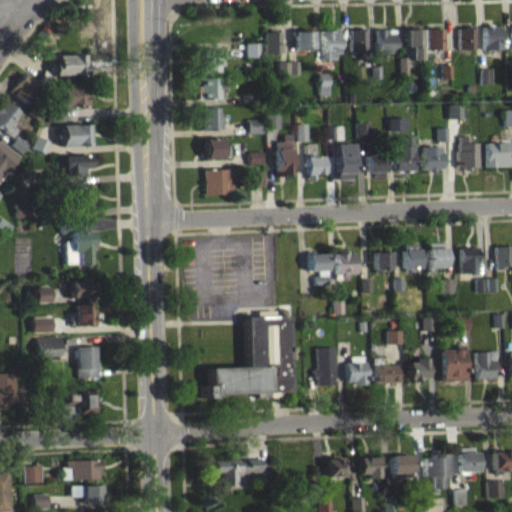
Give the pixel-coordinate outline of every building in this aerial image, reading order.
[(425,27),(426,27),(426,23),(434,23),(434,26),(443,26),(443,47),(425,47),(425,27)] [(456,26),(464,26),(464,24),(475,24),(474,47),(456,47),(456,26)] [(481,25),(481,47),(500,47),(500,25),(481,25)] [(318,29),(319,58),(334,58),(334,51),(339,51),(338,26),(330,27),(330,29),(318,29)] [(262,31),(263,51),(280,51),(280,31),(274,31),(274,27),(267,28),(267,31),(262,31)] [(347,27),(347,49),(365,48),(364,27),(347,27)] [(374,27),(374,51),(394,51),(394,27),(374,27)] [(403,27),(404,44),(409,44),(409,58),(420,58),(419,27),(403,27)] [(291,29),(292,33),(293,33),(293,37),(292,38),(292,40),(294,40),(294,45),(294,46),(312,46),(312,29),(291,29)] [(244,42),(244,50),(245,55),(258,55),(258,41),(244,42)] [(217,46),(217,55),(224,55),(224,63),(218,63),(218,69),(198,70),(198,46),(217,46)] [(245,63),(257,62),(257,48),(244,49),(245,63)] [(83,51),(83,58),(86,58),(86,74),(60,75),(60,72),(53,72),(53,66),(53,60),(56,60),(56,51),(83,51)] [(397,55),(397,73),(407,73),(406,55),(401,55),(397,55)] [(276,60),(276,76),(282,76),(281,82),(286,82),(286,60),(283,60),(276,60)] [(287,60),(287,74),(297,75),(297,60),(292,60),(287,60)] [(369,63),(369,76),(379,76),(379,63),(374,63),(369,63)] [(440,63),(440,77),(450,77),(450,63),(445,63),(440,63)] [(479,67),(479,83),(491,83),(491,67),(483,67),(479,67)] [(21,69),(7,90),(22,100),(29,91),(39,97),(50,81),(38,72),(34,78),(21,69)] [(316,72),(317,94),(328,94),(327,72),(320,72),(316,72)] [(199,75),(199,85),(196,85),(196,98),(220,97),(219,75),(199,75)] [(90,104),(90,96),(87,96),(86,88),(84,88),(84,81),(60,82),(61,105),(90,104)] [(243,92),(243,97),(243,101),(258,100),(258,92),(243,92)] [(0,123),(0,101),(3,98),(18,109),(8,122),(15,127),(9,134),(0,127),(2,125),(0,123)] [(32,103),(28,109),(26,111),(37,118),(43,110),(32,103)] [(445,103),(445,118),(450,118),(461,117),(460,103),(445,103)] [(201,106),(201,127),(222,126),(222,118),(220,118),(219,108),(217,108),(217,105),(201,106)] [(63,107),(49,108),(50,120),(64,119),(63,113),(63,107)] [(511,107),(501,107),(501,123),(507,123),(511,123),(511,107)] [(263,112),(263,127),(268,127),(278,127),(278,111),(263,112)] [(260,117),(260,132),(246,132),(246,127),(246,118),(260,117)] [(385,117),(385,130),(389,130),(398,130),(398,117),(385,117)] [(89,142),(88,121),(60,122),(60,130),(59,130),(59,143),(89,142)] [(354,121),(354,136),(359,136),(367,136),(367,121),(354,121)] [(294,122),(294,139),(298,139),(306,139),(305,122),(294,122)] [(261,138),(260,125),(247,125),(247,139),(261,138)] [(341,138),(328,138),(325,139),(324,125),(340,125),(341,138)] [(434,125),(434,140),(442,140),(445,139),(445,125),(434,125)] [(280,133),(280,140),(273,140),(274,149),(272,149),(273,171),(276,171),(277,175),(283,175),(283,174),(291,174),(290,139),(289,133),(280,133)] [(13,134),(25,142),(19,150),(7,142),(13,134)] [(48,140),(35,134),(30,146),(43,152),(46,146),(48,140)] [(411,134),(411,143),(412,143),(413,169),(405,169),(405,171),(400,171),(400,169),(393,169),(392,143),(398,143),(398,134),(411,134)] [(457,134),(457,141),(455,141),(455,149),(453,149),(454,165),(461,165),(461,169),(469,168),(469,165),(476,165),(476,140),(467,141),(467,134),(457,134)] [(202,137),(203,155),(221,154),(221,137),(202,137)] [(0,173),(17,153),(0,138),(0,173)] [(482,141),(483,164),(507,163),(507,140),(482,141)] [(333,142),(334,171),(336,171),(336,177),(351,177),(351,171),(352,171),(351,141),(333,142)] [(419,145),(419,151),(418,151),(418,168),(425,168),(425,170),(434,170),(434,167),(440,167),(440,150),(438,150),(437,145),(419,145)] [(364,152),(364,169),(373,169),(373,174),(382,174),(382,169),(383,169),(383,151),(378,151),(378,149),(371,149),(371,152),(364,152)] [(245,150),(246,160),(246,163),(260,163),(259,150),(245,150)] [(302,153),(303,172),(305,172),(305,177),(314,177),(314,171),(321,171),(320,152),(302,153)] [(63,154),(89,153),(89,165),(79,165),(80,172),(63,172),(63,154)] [(259,157),(246,157),(246,169),(260,169),(259,157)] [(202,168),(202,193),(229,193),(229,187),(236,187),(235,166),(225,166),(225,167),(202,168)] [(262,169),(262,184),(254,185),(246,185),(246,170),(262,169)] [(66,206),(66,183),(90,182),(90,205),(66,206)] [(29,215),(29,212),(28,200),(14,201),(15,216),(29,215)] [(13,209),(13,223),(29,222),(29,208),(13,209)] [(0,214),(10,223),(4,231),(0,227),(0,214)] [(59,216),(87,215),(87,222),(87,227),(91,227),(91,244),(89,244),(89,261),(64,261),(63,239),(69,239),(69,230),(59,230),(59,216)] [(426,241),(426,245),(424,246),(425,270),(433,270),(433,265),(445,265),(444,244),(442,244),(442,240),(426,241)] [(493,267),(502,266),(502,264),(510,263),(510,244),(493,244),(493,267)] [(400,247),(401,266),(404,266),(404,270),(410,270),(410,266),(417,266),(416,246),(400,247)] [(458,246),(458,272),(477,271),(477,246),(458,246)] [(333,251),(338,251),(338,248),(348,247),(348,251),(354,250),(354,272),(346,272),(347,277),(333,277),(333,251)] [(371,249),(372,267),(374,267),(374,271),(380,271),(380,267),(388,267),(388,249),(371,249)] [(305,251),(306,269),(316,269),(316,274),(312,274),(312,279),(312,284),(326,283),(325,251),(305,251)] [(66,278),(80,278),(79,273),(89,273),(89,277),(93,277),(93,290),(90,290),(90,295),(67,296),(66,278)] [(391,276),(391,289),(402,289),(401,276),(395,276),(391,276)] [(473,277),(473,290),(482,290),(482,276),(479,277),(473,277)] [(485,276),(486,290),(495,290),(494,276),(488,276),(485,276)] [(359,277),(359,290),(370,290),(369,277),(363,277),(359,277)] [(439,277),(439,292),(452,292),(452,277),(448,277),(439,277)] [(47,284),(32,285),(33,299),(47,299),(47,295),(47,284)] [(46,293),(31,293),(31,307),(47,307),(46,293)] [(330,313),(342,312),(342,296),(335,296),(330,296),(330,313)] [(73,302),(91,301),(91,310),(93,310),(94,316),(92,316),(92,323),(73,323),(73,302)] [(255,310),(255,315),(241,316),(242,365),(204,366),(205,384),(198,384),(198,397),(220,396),(219,392),(253,391),(254,396),(279,396),(279,390),(288,390),(288,372),(287,372),(286,349),(289,349),(289,344),(286,344),(285,314),(272,315),(271,310),(255,310)] [(491,311),(491,325),(496,325),(501,325),(501,311),(491,311)] [(450,314),(451,328),(459,328),(467,328),(466,314),(450,314)] [(419,315),(419,329),(427,329),(432,329),(432,315),(419,315)] [(50,317),(36,317),(36,331),(50,331),(50,326),(50,317)] [(357,330),(357,320),(364,320),(365,330),(357,330)] [(419,336),(431,336),(431,322),(419,323),(419,336)] [(49,324),(33,324),(34,337),(49,337),(49,324)] [(384,329),(384,342),(391,342),(400,342),(399,328),(384,329)] [(60,354),(59,341),(58,335),(39,337),(41,355),(60,354)] [(438,348),(439,380),(463,379),(462,343),(441,343),(441,347),(438,348)] [(93,344),(75,344),(76,376),(96,375),(95,371),(95,366),(94,366),(93,344)] [(313,346),(314,367),(310,367),(310,376),(314,376),(314,384),(333,383),(332,345),(313,346)] [(471,350),(471,378),(494,377),(494,359),(485,359),(485,358),(494,357),(494,349),(471,350)] [(342,361),(343,381),(351,380),(351,382),(365,382),(364,361),(362,361),(362,354),(347,354),(348,361),(342,361)] [(406,361),(406,376),(410,376),(410,379),(422,379),(422,376),(425,376),(424,355),(412,356),(412,360),(406,361)] [(371,364),(371,381),(395,381),(395,363),(385,363),(385,361),(377,361),(377,364),(371,364)] [(0,370),(0,405),(4,405),(4,398),(13,397),(12,370),(0,370)] [(94,410),(93,385),(74,386),(74,388),(60,389),(61,403),(59,403),(60,416),(68,416),(76,415),(75,411),(94,410)] [(456,450),(456,469),(457,469),(457,472),(467,472),(467,469),(476,468),(475,449),(472,449),(472,445),(457,446),(457,450),(456,450)] [(489,449),(508,448),(508,449),(511,449),(511,459),(509,459),(509,466),(507,466),(507,469),(502,469),(501,466),(490,467),(489,449)] [(420,454),(421,474),(428,474),(428,487),(440,486),(440,473),(446,473),(445,450),(428,451),(428,453),(420,454)] [(389,453),(390,476),(411,474),(409,452),(389,453)] [(322,458),(322,475),(325,475),(325,481),(332,481),(332,475),(343,475),(342,457),(332,458),(332,454),(322,455),(322,458)] [(357,455),(358,472),(364,471),(365,475),(378,475),(377,454),(357,455)] [(63,459),(64,465),(60,465),(61,478),(96,476),(96,471),(99,471),(98,456),(63,459)] [(211,459),(211,471),(220,471),(220,480),(234,480),(234,471),(237,471),(237,472),(246,472),(246,474),(259,474),(259,458),(253,458),(245,458),(245,460),(237,461),(237,458),(211,459)] [(40,463),(31,464),(22,464),(22,481),(40,480),(40,463)] [(0,510),(10,510),(8,471),(0,471),(0,510)] [(482,480),(483,496),(500,495),(500,479),(488,480),(482,480)] [(68,484),(100,482),(101,500),(82,500),(82,494),(69,495),(68,484)] [(452,487),(452,503),(462,502),(461,487),(454,487),(452,487)] [(100,491),(68,491),(68,502),(81,501),(81,508),(100,508),(100,491)] [(47,492),(31,492),(31,507),(47,507),(47,500),(47,492)] [(383,495),(383,511),(394,511),(393,494),(387,494),(383,495)] [(349,496),(349,510),(356,510),(356,511),(368,511),(368,509),(363,509),(362,495),(355,495),(349,496)] [(425,495),(425,510),(416,510),(416,496),(419,495),(425,495)] [(315,497),(315,511),(330,511),(329,496),(322,497),(315,497)]
